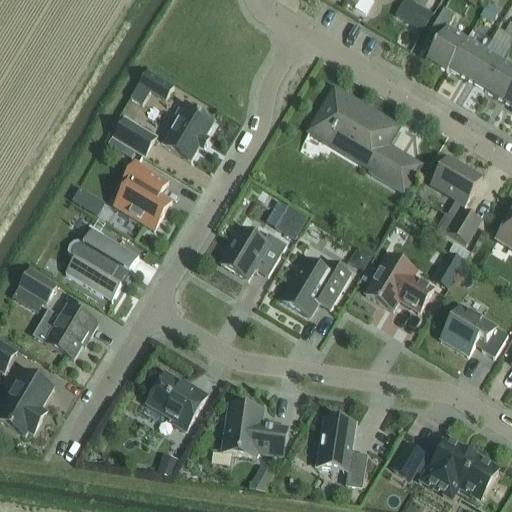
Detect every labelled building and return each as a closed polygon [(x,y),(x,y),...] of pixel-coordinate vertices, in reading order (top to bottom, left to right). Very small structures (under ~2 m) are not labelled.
[(370,0),(338,0),(355,10),(365,16),(373,4),(369,2),(370,0)] [(422,35),(433,16),(415,6),(404,24),(422,35)] [(447,75),(449,72),(448,72),(466,42),(447,31),(454,18),(443,11),(435,24),(425,42),(436,48),(427,63),(447,75)] [(492,25),(496,18),(484,11),(480,18),(492,25)] [(467,83),(484,54),(466,42),(448,72),(449,72),(467,83)] [(485,94),(503,65),(484,54),(467,83),(485,94)] [(504,105),(511,91),(511,70),(503,65),(485,94),(504,105)] [(139,87),(130,101),(142,108),(151,94),(166,103),(174,90),(147,74),(139,87)] [(404,196),(410,184),(421,167),(388,148),(398,131),(334,93),(309,134),(372,171),(370,175),(404,196)] [(176,128),(164,149),(173,155),(190,165),(199,151),(202,154),(209,142),(205,140),(213,126),(187,110),(186,112),(183,111),(180,111),(176,119),(176,121),(179,123),(176,128)] [(144,160),(156,141),(125,122),(113,141),(144,160)] [(466,247),(480,223),(463,213),(482,181),(446,160),(430,187),(457,202),(447,217),(457,223),(449,237),(466,247)] [(154,234),(166,214),(172,205),(160,198),(168,185),(135,165),(121,189),(126,191),(114,210),(154,234)] [(288,224),(311,237),(324,215),(301,201),(288,224)] [(511,216),(497,242),(511,251),(511,216)] [(138,260),(92,232),(83,246),(78,245),(74,246),(70,250),(69,254),(70,259),(73,263),(65,277),(112,305),(121,290),(120,289),(129,275),(138,260)] [(263,245),(241,232),(233,246),(230,244),(226,252),(228,254),(220,268),(248,284),(254,273),(267,280),(287,248),(268,237),(263,245)] [(451,256),(434,285),(447,294),(465,265),(451,256)] [(420,319),(435,292),(416,281),(418,276),(388,258),(364,299),(394,317),(399,307),(420,319)] [(324,273),(304,262),(279,305),(311,323),(319,309),(330,315),(352,279),(329,265),(324,273)] [(46,307),(57,289),(29,272),(19,290),(46,307)] [(49,313),(33,339),(45,346),(56,353),(73,363),(88,339),(90,340),(98,327),(81,317),(67,309),(60,320),(49,313)] [(494,361),(508,339),(496,332),(496,330),(460,309),(440,344),(468,360),(477,346),(483,350),(481,354),(494,361)] [(0,337),(7,342),(14,330),(2,323),(0,325),(0,337)] [(0,374),(4,377),(17,355),(0,345),(0,374)] [(33,438),(42,422),(46,415),(41,412),(53,391),(23,373),(0,412),(0,424),(25,439),(28,435),(33,438)] [(149,407),(143,416),(161,427),(166,417),(176,423),(174,427),(186,434),(207,399),(195,391),(193,395),(164,378),(158,389),(156,388),(155,388),(152,393),(152,395),(154,396),(148,406),(149,407)] [(284,461),(289,430),(263,426),(264,412),(228,407),(222,457),(257,462),(258,458),(284,461)] [(362,492),(367,460),(353,458),(357,426),(323,421),(315,472),(348,476),(346,490),(362,492)] [(497,475),(446,447),(434,467),(423,461),(425,459),(409,451),(394,474),(410,482),(415,474),(426,480),(423,485),(451,501),(458,489),(481,503),(497,475)] [(272,460),(265,480),(275,484),(283,464),(272,460)] [(162,462),(159,476),(172,480),(176,466),(162,462)]
